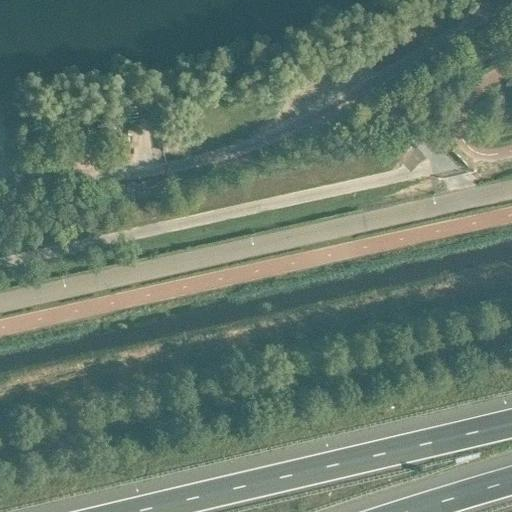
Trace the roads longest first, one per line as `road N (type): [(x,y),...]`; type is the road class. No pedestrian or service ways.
road 1 (unclassified): [(0,301),(511,188)]
road 2 (motorway): [(511,421),(129,511)]
